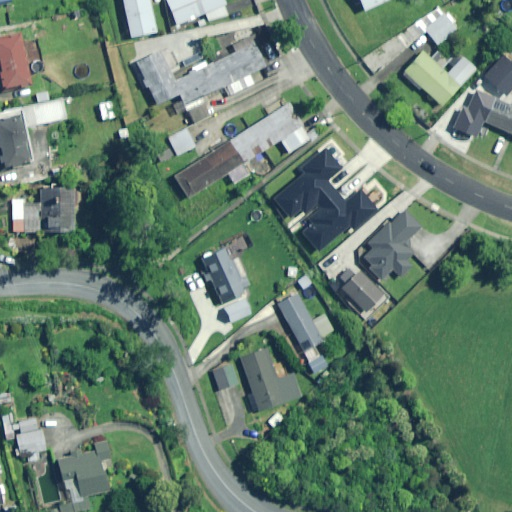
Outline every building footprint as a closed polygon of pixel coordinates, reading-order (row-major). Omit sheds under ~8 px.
[(150,0),(124,0),(132,34),(157,29),(150,0)] [(226,0),(168,0),(178,22),(227,2),(226,0)] [(361,0),(365,8),(382,0),(361,0)] [(444,12),(426,26),(439,42),(457,27),(444,12)] [(0,77),(2,77),(5,89),(32,83),(20,30),(0,34),(0,77)] [(160,48),(138,59),(158,102),(181,91),(187,103),(267,65),(256,42),(175,80),(160,48)] [(424,50),(405,70),(442,104),(477,66),(464,55),(448,72),(424,50)] [(511,60),(504,52),(484,73),(508,95),(511,90),(511,60)] [(511,103),(477,88),(468,107),(464,105),(455,124),(478,134),(485,119),(511,130),(511,103)] [(36,102),(50,99),(48,91),(35,94),(36,102)] [(0,111),(0,162),(1,166),(34,158),(26,125),(67,116),(62,98),(0,111)] [(175,175),(190,197),(281,138),(303,123),(289,101),(175,175)] [(115,118),(112,102),(99,105),(103,121),(115,118)] [(312,136),(303,123),(281,138),(289,151),(312,136)] [(128,127),(117,129),(119,140),(130,138),(128,127)] [(188,128),(170,137),(178,154),(196,145),(188,128)] [(302,230),(319,250),(350,223),(354,227),(378,207),(361,187),(346,199),(329,179),(343,167),(325,145),(301,166),(305,171),(274,198),(290,217),(301,207),(313,221),(302,230)] [(74,229),(73,185),(40,186),(41,201),(24,202),(25,230),(74,229)] [(422,225),(405,208),(391,223),(389,221),(369,241),(374,246),(365,256),(373,263),(369,267),(381,279),(393,267),(401,275),(412,263),(407,258),(415,250),(406,242),(422,225)] [(225,247),(202,257),(222,302),(245,292),(242,285),(249,282),(238,257),(230,260),(225,247)] [(349,267),(336,281),(368,312),(386,293),(360,269),(356,274),(349,267)] [(324,340),(298,292),(279,302),(305,350),(324,340)] [(245,297),(224,307),(231,322),(252,312),(245,297)] [(267,346),(241,356),(261,410),(303,394),(295,371),(279,377),(267,346)] [(323,354),(310,361),(316,372),(329,365),(323,354)] [(239,382),(232,363),(213,370),(220,389),(239,382)] [(278,410),(268,421),(277,429),(286,418),(278,410)] [(35,417),(18,421),(21,431),(37,428),(35,417)] [(41,429),(15,434),(20,454),(45,449),(41,429)] [(109,458),(105,440),(93,443),(95,450),(81,453),(80,448),(70,450),(71,455),(58,458),(62,480),(67,479),(72,501),(59,503),(60,511),(79,511),(90,510),(87,494),(106,490),(99,460),(109,458)]
